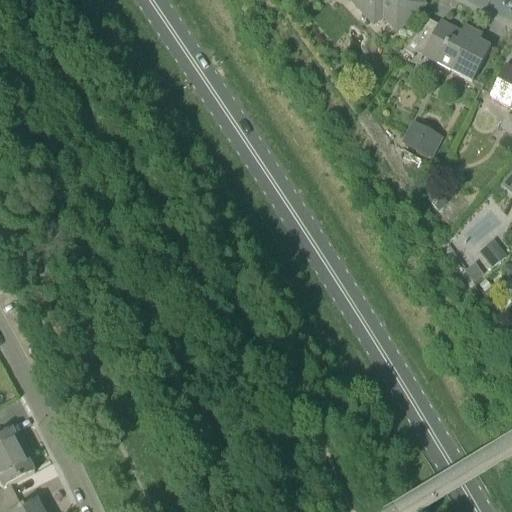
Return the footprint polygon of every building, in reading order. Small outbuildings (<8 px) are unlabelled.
[(416,0),(349,0),(347,2),(373,29),(382,21),(395,35),(424,7),(416,0)] [(440,23),(438,27),(428,46),(422,57),(421,58),(471,85),(490,50),(479,44),(482,38),(464,28),(460,35),(440,23)] [(405,51),(413,57),(415,54),(422,57),(428,46),(414,38),(405,51)] [(511,72),(506,69),(496,87),(488,102),(511,114),(511,72)] [(413,123),(406,135),(401,144),(432,160),(443,139),(413,123)] [(433,189),(424,197),(438,213),(448,204),(433,189)] [(492,270),(506,258),(498,248),(493,242),(479,254),(484,260),(492,270)] [(474,284),(484,277),(476,266),(466,273),(474,284)] [(511,282),(511,268),(506,267),(502,270),(501,279),(505,283),(510,284),(511,282)] [(491,288),(485,281),(479,286),(484,293),(491,288)] [(0,465),(23,453),(11,432),(0,437),(0,465)] [(0,507),(16,499),(10,488),(34,475),(23,453),(0,465),(0,488),(2,492),(0,492),(0,507)] [(41,511),(36,502),(22,510),(16,499),(0,507),(0,511),(41,511)]
